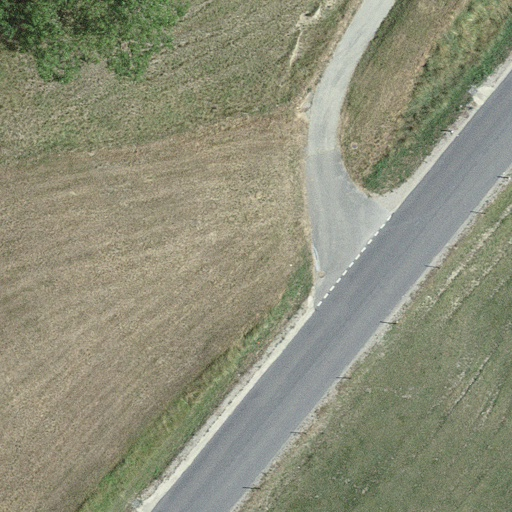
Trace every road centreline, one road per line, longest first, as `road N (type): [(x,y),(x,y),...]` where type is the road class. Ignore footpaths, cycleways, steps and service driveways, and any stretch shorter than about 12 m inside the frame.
road 1 (tertiary): [(511,120),(188,511)]
road 2 (track): [(376,284),(342,224),(323,163),(330,93),(381,0)]
